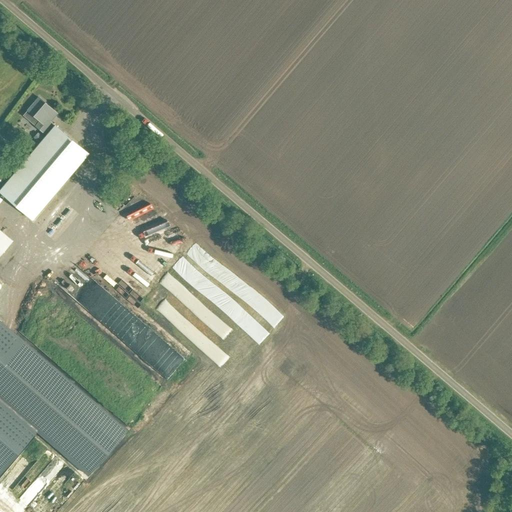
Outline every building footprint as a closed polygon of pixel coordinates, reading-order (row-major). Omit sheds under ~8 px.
[(28,112),(38,121),(35,125),(50,138),(0,196),(0,197),(31,223),(89,156),(52,124),(59,115),(40,98),(28,112)] [(38,133),(33,138),(39,143),(43,137),(38,133)] [(162,242),(163,249),(190,244),(189,237),(181,238),(180,230),(173,232),(173,227),(154,230),(156,243),(162,242)] [(0,253),(11,241),(0,232),(0,253)] [(0,366),(3,363),(8,360),(8,347),(12,341),(14,341),(14,335),(17,341),(12,347),(20,343),(24,347),(29,341),(12,326),(7,332),(0,331),(0,366)] [(66,456),(103,474),(127,425),(123,423),(120,423),(120,424),(114,436),(104,436),(96,433),(95,422),(67,424),(67,430),(61,442),(65,443),(66,456)] [(0,473),(4,475),(30,449),(31,446),(35,442),(39,432),(39,429),(37,434),(37,429),(30,426),(29,430),(24,430),(24,434),(19,432),(19,426),(16,425),(0,424),(0,473)]
